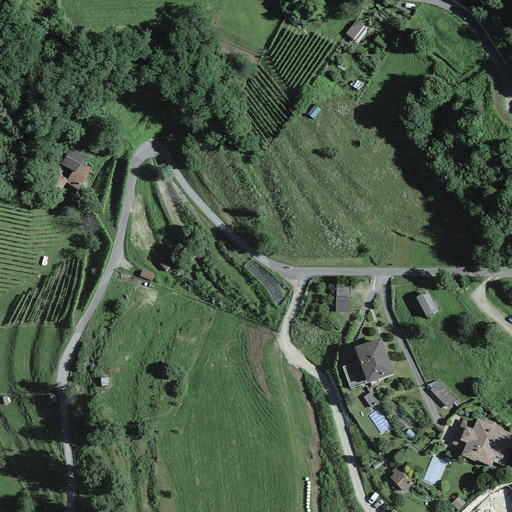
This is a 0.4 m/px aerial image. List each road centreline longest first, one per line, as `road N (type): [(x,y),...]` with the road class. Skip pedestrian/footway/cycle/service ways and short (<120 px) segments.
road 1 (unclassified): [(511,273),(274,266),(206,209),(163,153),(144,150),(109,269),(63,373),(70,511)]
road 2 (track): [(303,272),(277,352),(301,493)]
road 3 (unclassified): [(431,0),(470,22),(511,85)]
